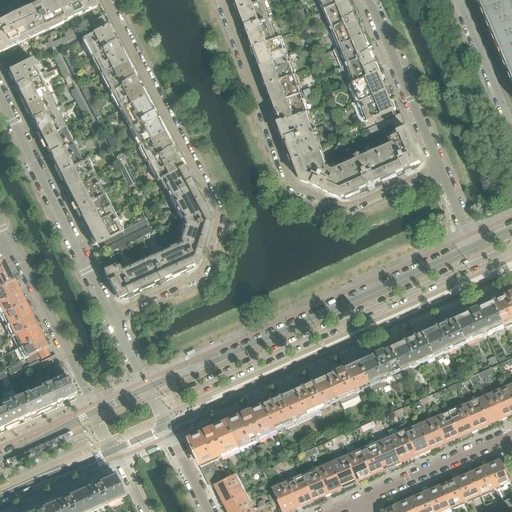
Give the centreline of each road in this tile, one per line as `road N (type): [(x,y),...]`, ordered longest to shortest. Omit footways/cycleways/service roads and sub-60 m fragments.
road 1 (residential): [(113,0),(224,210),(204,281),(112,319)]
road 2 (tertiary): [(166,426),(511,267)]
road 3 (residential): [(439,169),(338,218),(280,186),(211,0)]
road 4 (tertiary): [(474,245),(147,388)]
road 5 (residential): [(112,319),(0,95)]
road 6 (residential): [(11,242),(94,411)]
road 7 (residential): [(439,169),(367,0)]
road 8 (residential): [(362,499),(505,439)]
road 9 (residential): [(511,127),(459,0)]
road 10 (tertiary): [(0,497),(112,449)]
